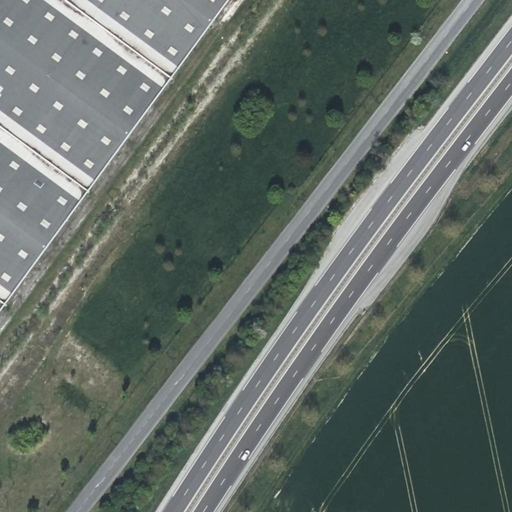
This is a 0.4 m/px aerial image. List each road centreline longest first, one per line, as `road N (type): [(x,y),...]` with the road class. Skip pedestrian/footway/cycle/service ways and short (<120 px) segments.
road 1 (secondary): [(469,0),(74,511)]
road 2 (motorway): [(511,36),(316,295),(170,511)]
road 3 (motorway): [(200,511),(336,311),(511,80)]
